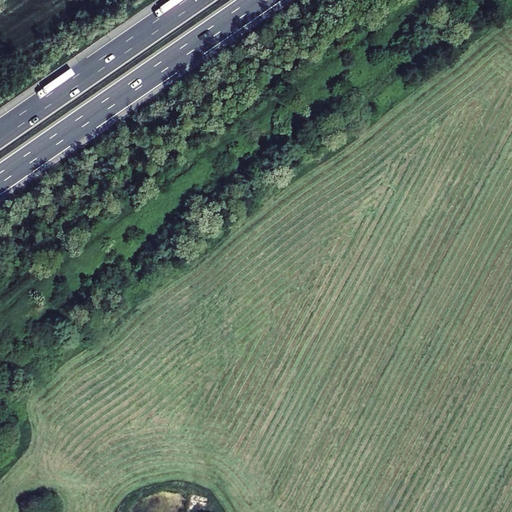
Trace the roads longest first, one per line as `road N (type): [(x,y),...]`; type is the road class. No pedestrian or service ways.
road 1 (motorway): [(0,177),(259,0)]
road 2 (motorway): [(193,0),(0,133)]
